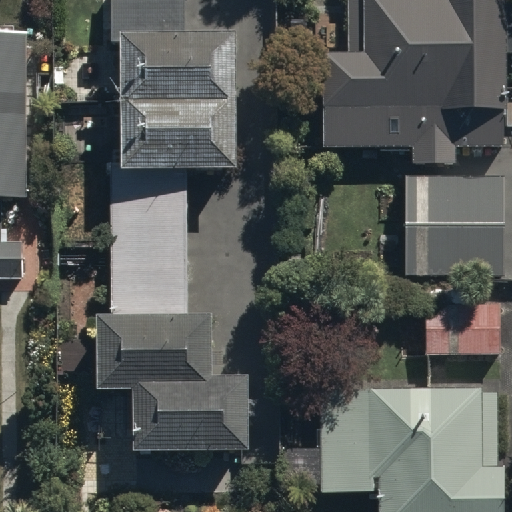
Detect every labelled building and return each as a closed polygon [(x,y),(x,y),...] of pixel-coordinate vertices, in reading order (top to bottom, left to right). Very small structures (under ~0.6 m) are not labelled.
[(111,0),(112,38),(121,38),(122,160),(188,160),(237,160),(237,26),(186,26),(185,0),(111,0)] [(326,49),(326,143),(503,145),(505,0),(364,0),(364,49),(326,49)] [(0,191),(25,191),(26,25),(0,25),(0,191)] [(111,163),(111,308),(96,308),(96,383),(134,383),(134,444),(247,444),(246,370),(211,370),(211,308),(188,308),(188,160),(122,160),(111,163)] [(503,174),(406,174),(406,272),(503,273),(503,174)] [(0,214),(0,277),(21,278),(21,241),(1,241),(1,214),(0,214)] [(426,282),(426,353),(504,353),(504,303),(464,303),(464,282),(426,282)] [(379,487),(378,511),(502,511),(503,463),(498,463),(498,384),(321,384),(321,487),(379,487)]
